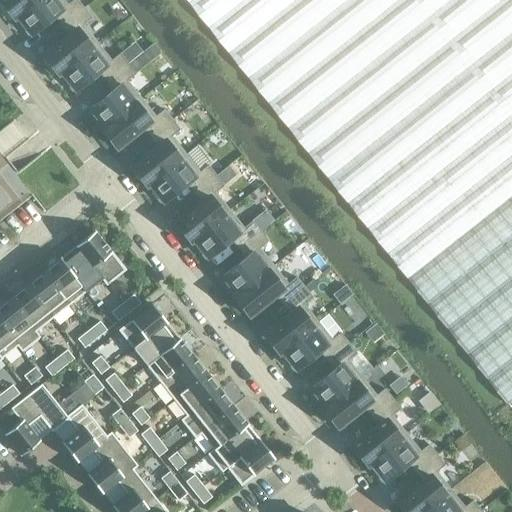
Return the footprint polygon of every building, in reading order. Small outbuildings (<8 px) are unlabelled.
[(0,0),(0,1),(13,18),(36,0),(0,0)] [(72,0),(61,9),(54,0),(36,0),(13,18),(14,19),(16,17),(21,23),(19,25),(27,35),(29,33),(31,35),(54,16),(62,25),(83,8),(77,0),(72,0)] [(511,0),(187,0),(508,404),(511,401),(511,0)] [(43,55),(57,74),(91,47),(77,29),(91,18),(83,8),(62,25),(69,35),(43,55)] [(91,47),(57,74),(58,75),(61,73),(66,79),(63,81),(71,90),(73,89),(75,90),(98,72),(106,81),(128,64),(120,54),(106,65),(91,47)] [(101,129),(101,130),(136,103),(121,85),(135,74),(128,64),(106,81),(113,90),(89,109),(91,111),(89,113),(96,122),(99,121),(104,127),(101,129)] [(136,103),(101,130),(116,148),(142,128),(150,137),(172,120),(164,110),(150,121),(136,103)] [(172,120),(150,137),(157,146),(131,167),(145,186),(180,159),(165,141),(180,130),(172,120)] [(194,177),(180,159),(145,186),(146,186),(149,184),(154,190),(152,192),(159,202),(162,200),(163,202),(187,183),(194,193),(216,175),(208,165),(194,177)] [(194,193),(201,202),(175,223),(190,241),(224,215),(210,197),(224,185),(216,175),(194,193)] [(16,205),(0,185),(0,220),(17,207),(16,205)] [(238,232),(224,215),(190,241),(190,242),(193,240),(198,246),(196,248),(203,258),(206,256),(207,258),(231,239),(238,249),(260,231),(252,221),(238,232)] [(76,245),(107,283),(124,269),(94,231),(76,245)] [(238,249),(245,258),(222,277),(223,278),(221,280),(229,290),(231,288),(236,294),(233,297),(234,297),(268,270),(254,252),(268,241),(260,231),(238,249)] [(59,258),(85,291),(102,278),(106,284),(107,283),(76,245),(59,258)] [(42,271),(68,305),(85,291),(59,258),(42,271)] [(234,297),(248,316),(275,295),(282,304),(304,287),(296,277),(282,288),(268,270),(234,297)] [(51,318),(68,305),(42,271),(25,285),(51,318)] [(8,298),(39,337),(35,331),(51,318),(25,285),(8,298)] [(282,304),(290,314),(263,335),(278,353),(312,326),(298,308),(312,297),(304,287),(282,304)] [(129,312),(140,303),(133,294),(122,303),(129,312)] [(0,322),(22,350),(39,337),(8,298),(0,304),(0,322)] [(129,312),(122,303),(110,311),(118,320),(129,312)] [(119,330),(132,348),(166,321),(152,304),(119,330)] [(99,321),(88,329),(95,338),(106,329),(99,321)] [(132,348),(146,365),(179,338),(166,321),(132,348)] [(0,357),(0,358),(17,345),(21,351),(22,350),(0,322),(0,357)] [(326,344),(312,326),(278,353),(278,354),(281,352),(286,358),(284,360),(292,370),(294,368),(295,370),(319,351),(326,360),(348,343),(340,333),(326,344)] [(84,347),(95,338),(88,329),(77,338),(84,347)] [(146,365),(159,382),(192,355),(179,338),(146,365)] [(356,353),(348,343),(326,360),(334,370),(310,388),(311,390),(309,392),(317,402),(319,400),(324,406),(321,408),(322,409),(356,382),(342,364),(356,353)] [(66,349),(55,358),(62,367),(74,358),(66,349)] [(91,362),(100,374),(109,366),(100,355),(91,362)] [(192,355),(159,382),(173,399),(206,372),(192,355)] [(62,367),(55,358),(44,367),(51,376),(62,367)] [(42,376),(41,375),(34,367),(23,376),(30,385),(42,376)] [(113,372),(104,379),(113,391),(122,383),(113,372)] [(206,372),(173,399),(186,415),(180,420),(219,389),(206,372)] [(94,394),(102,387),(92,374),(83,381),(94,394)] [(356,382),(322,409),(337,428),(363,407),(370,416),(392,399),(384,389),(370,400),(356,382)] [(113,391),(122,402),(131,395),(122,383),(113,391)] [(39,440),(38,439),(27,425),(39,415),(51,430),(67,418),(67,417),(66,416),(41,384),(10,408),(20,420),(4,433),(20,454),(39,440)] [(8,402),(19,394),(12,385),(0,393),(8,402)] [(219,389),(180,420),(194,437),(233,406),(219,389)] [(378,425),(351,446),(366,465),(400,438),(386,420),(400,409),(392,399),(370,416),(378,425)] [(81,404),(66,416),(67,417),(67,418),(77,431),(61,443),(75,461),(111,433),(110,432),(105,436),(81,404)] [(131,413),(140,425),(149,418),(140,406),(131,413)] [(207,453),(207,454),(246,423),(233,406),(194,437),(194,438),(200,433),(212,449),(207,453)] [(128,419),(119,408),(110,415),(119,426),(128,419)] [(128,437),(137,430),(128,419),(119,426),(128,437)] [(207,454),(220,471),(259,440),(246,423),(207,454)] [(148,426),(144,429),(139,433),(148,444),(157,437),(148,426)] [(86,475),(100,492),(136,464),(111,433),(75,461),(76,462),(92,449),(102,462),(86,475)] [(148,444),(157,455),(166,448),(157,437),(148,444)] [(366,465),(367,465),(369,463),(374,470),(372,471),(380,481),(382,479),(384,481),(407,463),(415,472),(436,455),(429,445),(414,456),(400,438),(366,465)] [(259,440),(220,471),(221,472),(227,467),(240,484),(273,458),(259,440)] [(176,451),(167,458),(176,470),(185,463),(176,451)] [(444,465),(436,455),(415,472),(422,481),(396,502),(403,511),(420,511),(444,494),(430,476),(444,465)] [(136,465),(136,464),(100,492),(101,493),(117,480),(127,493),(111,506),(116,511),(139,511),(156,499),(131,469),(136,465)] [(169,489),(178,482),(169,471),(160,478),(169,489)] [(194,474),(185,481),(194,492),(203,485),(194,474)] [(178,500),(187,493),(178,482),(169,489),(178,500)] [(194,492),(202,504),(211,496),(203,485),(194,492)] [(420,511),(478,511),(481,510),(473,500),(459,511),(444,494),(420,511)] [(165,511),(156,499),(139,511),(140,511),(142,511),(141,511),(165,511)]
